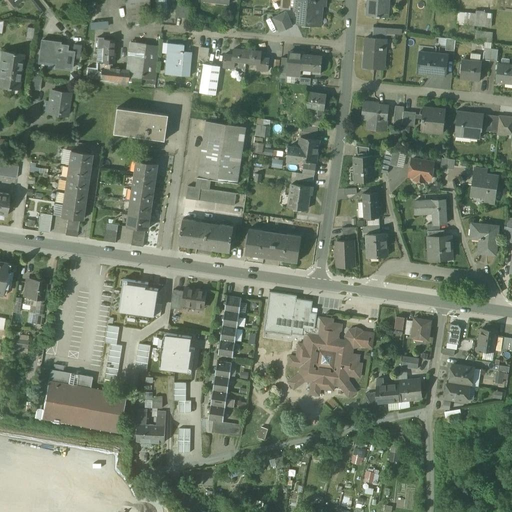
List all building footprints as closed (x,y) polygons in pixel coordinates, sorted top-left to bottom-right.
[(150,0),(128,1),(129,23),(151,22),(150,0)] [(280,0),(280,9),(290,10),(290,7),(294,7),(294,0),(280,0)] [(294,0),(294,7),(294,11),(298,11),(297,24),(306,25),(307,0),(294,0)] [(326,0),(307,0),(306,25),(320,26),(322,6),(325,6),(326,0)] [(368,0),(367,15),(376,16),(376,17),(388,18),(388,17),(384,17),(385,2),(388,3),(388,0),(368,0)] [(189,6),(177,5),(176,17),(188,18),(189,6)] [(475,13),(458,12),(456,29),(474,31),(474,26),(491,27),(492,13),(485,13),(485,11),(475,10),(475,13)] [(292,26),(286,11),(272,18),(279,33),(292,26)] [(106,20),(88,21),(89,28),(106,28),(106,20)] [(492,32),(475,30),(474,40),(491,42),(492,32)] [(115,40),(103,39),(103,38),(98,37),(95,66),(108,68),(109,65),(111,65),(111,62),(112,62),(115,40)] [(372,38),(366,38),(364,67),(382,69),(383,48),(386,48),(386,39),(372,38)] [(455,39),(446,38),(445,50),(454,51),(455,39)] [(59,43),(42,41),(38,62),(48,64),(48,61),(56,62),(56,67),(71,69),(73,57),(74,52),(73,52),(64,51),(65,48),(66,48),(67,46),(59,45),(59,43)] [(145,44),(130,42),(127,70),(108,68),(95,66),(95,67),(87,67),(86,78),(155,85),(155,81),(142,80),(145,44)] [(185,44),(168,43),(165,74),(190,76),(191,58),(183,57),(185,44)] [(81,45),(74,44),(73,52),(74,52),(73,57),(79,58),(81,45)] [(159,45),(145,44),(142,80),(155,81),(159,45)] [(209,48),(200,47),(199,59),(207,60),(209,48)] [(491,48),(484,48),(483,60),(490,60),(491,48)] [(247,50),(233,49),(233,55),(224,54),(223,66),(235,67),(235,61),(239,61),(246,62),(247,50)] [(262,52),(247,50),(246,62),(257,63),(257,69),(268,70),(269,58),(261,58),(262,52)] [(23,54),(15,53),(2,51),(2,52),(4,52),(2,66),(0,66),(0,67),(0,68),(21,71),(19,70),(20,63),(22,63),(24,55),(24,54),(23,54)] [(303,53),(289,52),(288,58),(287,75),(288,75),(300,76),(301,69),(302,55),(303,55),(303,53)] [(447,54),(434,53),(434,55),(421,53),(420,62),(418,62),(417,73),(418,73),(418,72),(432,73),(432,75),(445,76),(445,77),(448,54),(447,54)] [(303,55),(302,55),(301,69),(313,70),(313,73),(321,74),(323,57),(303,55)] [(281,58),(279,82),(287,83),(288,75),(287,75),(288,58),(281,58)] [(481,62),(461,60),(460,77),(479,79),(481,62)] [(511,64),(497,63),(496,81),(505,82),(505,81),(511,81),(511,64)] [(21,71),(0,68),(0,71),(2,71),(1,76),(0,76),(0,86),(10,88),(10,87),(18,88),(18,89),(20,89),(20,88),(19,88),(20,80),(17,79),(19,71),(21,72),(21,71)] [(42,78),(31,76),(29,89),(40,90),(42,78)] [(306,85),(294,84),(293,93),(305,94),(306,85)] [(61,92),(51,91),(49,102),(45,101),(43,110),(48,111),(48,114),(49,112),(66,114),(66,116),(69,93),(65,93),(65,95),(61,94),(61,92)] [(327,95),(308,92),(306,107),(315,109),(314,119),(322,120),(324,110),(327,95)] [(378,103),(363,101),(361,119),(362,119),(367,119),(366,128),(379,130),(381,119),(387,120),(388,105),(378,104),(378,103)] [(168,113),(118,106),(115,132),(165,139),(168,113)] [(403,107),(395,106),(394,125),(401,125),(403,111),(403,107)] [(445,110),(423,108),(421,128),(433,129),(433,132),(443,133),(445,110)] [(416,112),(403,111),(401,125),(414,126),(416,112)] [(484,114),(470,113),(470,116),(457,115),(458,111),(457,111),(454,135),(455,136),(455,135),(456,135),(455,139),(470,141),(471,137),(480,138),(481,130),(482,130),(484,114)] [(499,116),(486,114),(485,130),(485,129),(497,131),(497,132),(499,116)] [(511,117),(499,116),(497,132),(497,134),(506,135),(506,133),(511,133),(511,117)] [(247,127),(206,121),(202,149),(243,155),(247,127)] [(263,125),(257,124),(255,135),(268,137),(270,126),(263,125)] [(318,127),(302,125),(301,132),(317,134),(318,127)] [(319,140),(300,137),(299,148),(289,146),(287,161),(297,163),(298,159),(316,162),(319,140)] [(254,140),(252,150),(261,152),(263,142),(254,140)] [(369,147),(356,145),(356,156),(370,156),(369,147)] [(243,155),(202,149),(198,177),(212,179),(239,183),(243,155)] [(91,153),(71,150),(69,164),(90,167),(91,153)] [(400,152),(393,150),(391,156),(389,165),(397,167),(400,152)] [(356,156),(354,156),(355,182),(373,181),(372,155),(370,156),(356,156)] [(391,156),(385,155),(381,172),(387,174),(389,165),(391,156)] [(452,169),(454,158),(441,156),(439,167),(452,169)] [(434,163),(412,159),(409,176),(416,177),(415,180),(423,181),(424,178),(431,179),(434,163)] [(158,163),(137,160),(135,174),(156,177),(158,163)] [(18,166),(0,163),(0,175),(16,178),(18,166)] [(315,164),(304,163),(303,173),(314,175),(315,164)] [(90,167),(69,164),(67,177),(88,180),(90,167)] [(498,177),(486,175),(487,170),(475,169),(475,168),(474,168),(472,183),(474,183),(473,194),(470,193),(470,194),(485,196),(484,203),(485,203),(485,200),(494,201),(498,177)] [(262,174),(250,172),(249,180),(261,182),(262,174)] [(303,173),(296,173),(295,180),(313,182),(314,175),(303,173)] [(156,177),(135,174),(133,186),(154,189),(156,177)] [(88,180),(67,177),(65,189),(86,193),(88,180)] [(198,177),(196,187),(210,189),(212,179),(198,177)] [(313,187),(292,184),(289,207),(307,210),(309,195),(312,195),(313,187)] [(154,189),(133,186),(131,199),(152,202),(154,189)] [(196,187),(188,186),(186,198),(235,206),(237,193),(210,189),(196,187)] [(86,193),(65,189),(63,203),(84,206),(86,193)] [(9,194),(0,192),(0,217),(2,217),(2,218),(3,218),(4,215),(6,215),(9,194)] [(378,193),(362,194),(363,218),(379,217),(378,193)] [(152,202),(131,199),(129,212),(150,215),(152,202)] [(444,200),(414,201),(415,214),(433,213),(434,223),(434,224),(439,224),(446,224),(444,200)] [(84,206),(63,203),(61,216),(68,217),(80,219),(82,219),(84,206)] [(150,215),(129,212),(127,226),(134,227),(146,229),(148,229),(150,215)] [(52,215),(40,213),(40,219),(51,221),(52,215)] [(80,219),(68,217),(67,223),(79,225),(80,219)] [(25,224),(33,226),(35,221),(27,218),(25,224)] [(205,248),(208,224),(196,222),(196,221),(184,219),(180,244),(205,248)] [(119,224),(107,223),(106,229),(118,231),(119,224)] [(208,224),(205,248),(230,251),(234,226),(221,225),(221,226),(208,224)] [(481,238),(496,239),(498,226),(472,224),(471,237),(481,238)] [(51,227),(39,225),(38,231),(50,233),(51,227)] [(146,229),(134,227),(133,233),(145,235),(146,229)] [(511,241),(511,228),(504,227),(502,240),(511,241)] [(272,258),(276,234),(264,232),(264,230),(251,228),(247,254),(272,258)] [(78,231),(66,229),(65,236),(77,237),(78,231)] [(276,234),(272,258),(298,261),(302,236),(288,234),(288,235),(276,234)] [(386,234),(366,235),(367,255),(378,255),(378,256),(387,256),(386,234)] [(117,237),(105,235),(104,241),(116,243),(117,237)] [(440,236),(428,237),(428,238),(431,237),(432,250),(428,250),(429,260),(451,259),(450,236),(440,236)] [(496,239),(481,238),(479,253),(495,254),(496,239)] [(144,241),(132,239),(132,245),(144,247),(144,241)] [(336,255),(353,254),(353,240),(337,241),(337,245),(336,245),(336,255)] [(353,254),(336,255),(337,265),(344,265),(346,267),(354,266),(353,254)] [(0,294),(2,295),(3,287),(7,288),(10,288),(11,287),(13,272),(9,271),(6,271),(7,263),(0,262),(0,294)] [(122,278),(118,309),(152,314),(156,288),(148,287),(149,282),(122,278)] [(47,282),(29,279),(28,282),(27,294),(26,297),(37,299),(35,311),(42,312),(47,282)] [(205,290),(185,287),(185,291),(183,305),(203,308),(205,290)] [(185,291),(173,290),(170,307),(183,309),(183,305),(185,291)] [(292,333),(305,335),(309,336),(309,331),(317,333),(319,318),(315,318),(316,312),(311,311),(312,301),(296,298),(296,295),(269,291),(263,332),(291,336),(292,333)] [(241,298),(227,295),(224,310),(239,312),(241,298)] [(35,311),(31,310),(29,320),(40,322),(42,312),(35,311)] [(239,312),(224,310),(222,325),(237,327),(239,312)] [(392,332),(404,333),(406,316),(393,314),(392,332)] [(333,319),(319,317),(319,318),(317,333),(309,331),(309,336),(305,335),(304,344),(298,343),(296,357),(289,356),(288,365),(300,367),(299,376),(296,375),(288,381),(294,389),(302,383),(302,380),(311,382),(309,394),(319,396),(320,388),(333,390),(334,385),(343,387),(343,389),(349,397),(357,392),(350,383),(348,383),(349,376),(360,377),(362,363),(358,363),(359,355),(352,354),(353,348),(361,346),(372,348),(374,333),(363,332),(356,327),(349,329),(345,336),(344,340),(340,339),(338,337),(339,332),(341,330),(342,324),(332,323),(333,319)] [(430,321),(414,319),(414,321),(412,335),(412,337),(427,339),(430,321)] [(407,320),(405,334),(412,335),(414,321),(407,320)] [(106,331),(118,333),(119,327),(107,325),(106,331)] [(237,327),(222,325),(220,340),(235,342),(237,327)] [(488,330),(481,328),(478,351),(486,352),(486,349),(494,350),(497,331),(495,331),(495,329),(489,328),(488,330)] [(193,335),(163,331),(158,368),(192,373),(196,348),(191,347),(193,335)] [(457,338),(445,336),(444,348),(455,349),(457,338)] [(511,337),(503,336),(501,348),(511,349),(511,337)] [(19,337),(15,337),(13,347),(23,348),(24,341),(19,340),(19,337)] [(235,342),(220,340),(218,354),(233,357),(235,342)] [(139,343),(138,350),(150,352),(151,345),(139,343)] [(121,351),(109,349),(108,356),(114,357),(120,358),(121,351)] [(253,360),(237,357),(236,363),(252,366),(253,360)] [(232,363),(217,360),(215,375),(230,377),(232,363)] [(472,384),(474,368),(452,364),(450,381),(448,380),(448,381),(472,384)] [(92,377),(50,370),(48,381),(47,390),(46,390),(46,391),(47,391),(45,400),(44,400),(45,400),(43,410),(43,409),(43,410),(41,419),(41,420),(51,421),(51,422),(61,423),(60,424),(61,424),(61,423),(70,425),(70,426),(71,426),(71,425),(80,427),(80,428),(81,428),(81,427),(90,428),(90,429),(91,429),(100,430),(100,431),(101,431),(101,430),(110,432),(110,433),(111,432),(120,434),(120,433),(121,434),(121,433),(120,433),(122,424),(124,414),(124,415),(124,414),(125,405),(126,405),(126,404),(125,404),(127,395),(127,396),(128,395),(127,395),(127,394),(118,393),(118,392),(117,392),(117,393),(108,391),(108,390),(107,390),(107,391),(98,389),(98,388),(97,388),(97,389),(90,388),(92,377)] [(504,372),(496,371),(494,384),(502,385),(504,372)] [(230,377),(215,375),(213,390),(227,392),(230,377)] [(388,383),(384,384),(383,378),(377,379),(376,392),(376,403),(388,402),(388,384),(388,383)] [(420,378),(399,380),(400,383),(401,400),(402,400),(422,398),(420,378)] [(472,384),(448,381),(445,398),(467,401),(469,384),(472,385),(472,384)] [(400,383),(388,384),(388,402),(401,400),(400,383)] [(227,392),(213,390),(210,405),(225,407),(227,392)] [(376,392),(368,393),(366,406),(375,405),(376,404),(376,403),(376,392)] [(225,407),(210,405),(208,420),(213,420),(219,421),(223,422),(225,407)] [(460,408),(444,411),(445,418),(461,415),(460,408)] [(147,410),(138,409),(137,424),(148,424),(149,419),(146,418),(147,410)] [(166,412),(157,411),(157,417),(154,417),(153,423),(155,425),(165,425),(166,412)] [(148,424),(137,424),(136,441),(150,442),(151,424),(148,424)] [(155,425),(151,424),(150,442),(164,443),(165,425),(155,425)] [(351,452),(350,462),(360,463),(361,449),(357,449),(356,453),(351,452)] [(364,479),(376,482),(378,472),(366,469),(364,479)]
